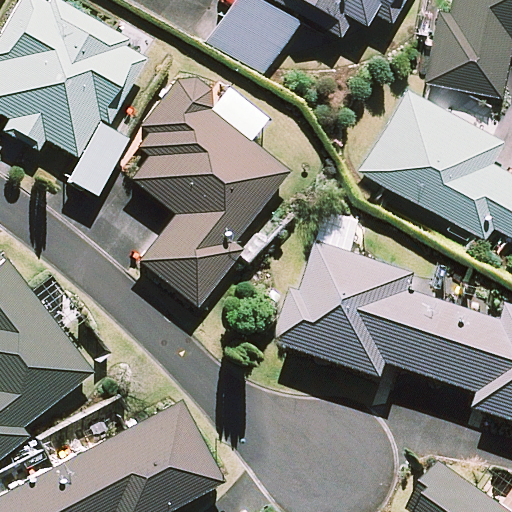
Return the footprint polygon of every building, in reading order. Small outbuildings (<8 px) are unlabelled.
[(21,0),(0,39),(0,113),(9,118),(3,128),(34,145),(39,135),(78,157),(66,178),(92,193),(124,137),(103,125),(144,53),(49,0),(21,0)] [(227,0),(204,45),(265,77),(286,37),(303,46),(315,24),(337,35),(351,9),(386,27),(399,0),(227,0)] [(511,0),(446,0),(428,75),(499,93),(511,43),(511,0)] [(134,122),(145,131),(134,144),(148,155),(129,178),(173,215),(137,259),(193,306),(243,246),(229,234),(285,167),(173,75),(134,122)] [(499,135),(407,86),(362,171),(486,238),(493,224),(511,234),(511,159),(508,168),(487,157),(499,135)] [(420,282),(324,250),(307,299),(300,297),(282,350),(388,385),(393,369),(483,399),(478,414),(511,425),(511,312),(509,312),(503,328),(414,298),(420,282)] [(89,369),(8,267),(0,273),(0,452),(24,434),(17,425),(89,369)] [(157,511),(218,480),(175,400),(0,493),(0,511),(157,511)] [(501,511),(445,473),(418,511),(501,511)]
